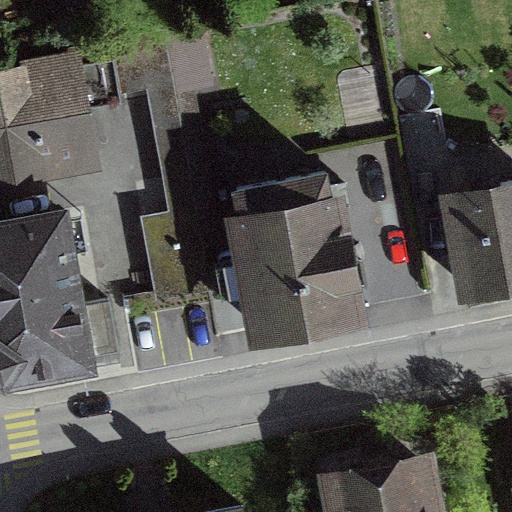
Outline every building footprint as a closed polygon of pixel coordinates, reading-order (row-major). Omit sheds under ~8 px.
[(199,22),(165,29),(175,86),(209,80),(199,22)] [(174,86),(175,86),(165,29),(112,38),(122,96),(124,96),(123,88),(149,83),(172,211),(144,215),(158,294),(210,285),(174,86)] [(74,105),(122,96),(112,38),(63,47),(66,65),(0,76),(0,168),(83,154),(74,105)] [(325,170),(236,187),(242,216),(237,217),(258,327),(357,308),(336,198),(330,199),(325,170)] [(502,192),(450,202),(467,287),(511,277),(511,178),(500,181),(502,192)] [(0,371),(3,374),(118,353),(108,297),(78,302),(61,209),(0,219),(0,371)] [(432,511),(423,460),(333,477),(340,511),(432,511)]
